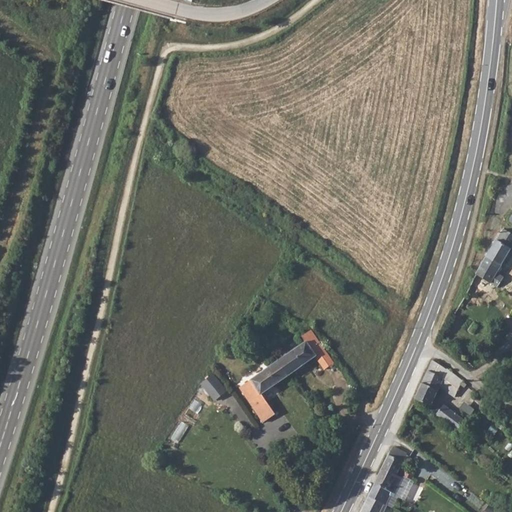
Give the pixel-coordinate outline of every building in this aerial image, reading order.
[(511,233),(504,228),(489,254),(504,263),(511,249),(511,233)] [(489,254),(477,274),(497,287),(504,277),(498,273),(504,263),(489,254)] [(306,343),(278,360),(289,375),(316,356),(325,369),(334,363),(310,331),(301,337),(306,343)] [(289,375),(278,360),(240,387),(264,422),(275,413),(262,394),(289,375)] [(433,360),(415,398),(430,405),(448,370),(433,360)] [(216,401),(229,391),(215,373),(202,383),(216,401)] [(455,375),(446,391),(455,396),(463,381),(455,375)] [(466,402),(461,408),(471,415),(476,409),(466,402)] [(444,404),(437,415),(459,432),(467,422),(444,404)] [(392,445),(368,496),(386,504),(390,495),(394,496),(403,480),(395,476),(407,453),(392,445)] [(408,467),(404,476),(412,480),(416,472),(408,467)] [(368,496),(360,511),(384,511),(388,505),(386,504),(368,496)]
